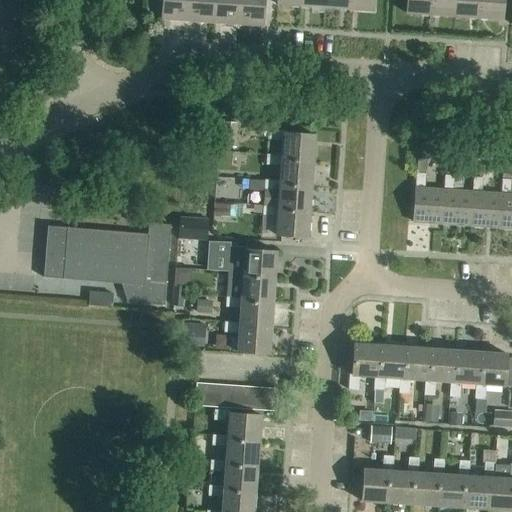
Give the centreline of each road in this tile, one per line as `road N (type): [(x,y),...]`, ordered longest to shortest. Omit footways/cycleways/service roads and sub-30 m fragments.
road 1 (residential): [(379,73),(238,63),(169,69),(75,107)]
road 2 (residential): [(315,511),(328,308),(366,279)]
road 3 (residential): [(366,279),(379,73)]
road 4 (residential): [(366,279),(511,293)]
road 5 (residential): [(511,82),(379,73)]
